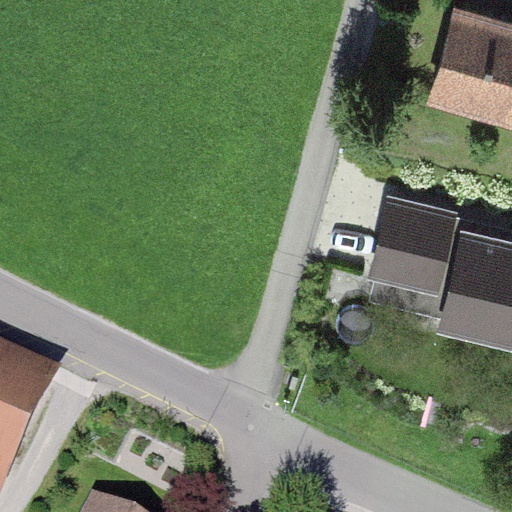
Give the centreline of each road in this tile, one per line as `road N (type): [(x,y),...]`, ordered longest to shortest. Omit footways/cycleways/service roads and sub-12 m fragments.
road 1 (residential): [(256,426),(261,369),(366,0)]
road 2 (residential): [(0,297),(256,426)]
road 3 (residential): [(256,426),(450,511)]
